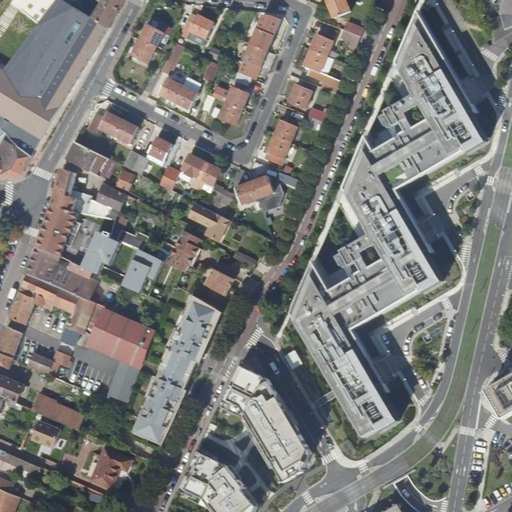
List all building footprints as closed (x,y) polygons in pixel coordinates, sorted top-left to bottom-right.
[(104,0),(93,18),(110,28),(110,27),(125,0),(104,0)] [(347,0),(334,0),(329,2),(336,19),(352,12),(347,0)] [(192,14),(186,27),(192,30),(191,31),(207,39),(214,23),(199,16),(198,17),(192,14)] [(93,18),(74,49),(91,59),(110,28),(93,18)] [(376,151),(399,191),(465,152),(467,151),(468,153),(488,142),(472,113),(457,89),(463,85),(425,19),(402,71),(412,88),(411,88),(415,95),(387,111),(395,124),(396,127),(402,123),(407,131),(401,135),(402,136),(376,151)] [(154,21),(151,26),(158,30),(161,24),(154,21)] [(349,23),(346,31),(362,38),(365,30),(349,23)] [(149,25),(142,41),(157,48),(159,45),(164,34),(165,33),(158,30),(151,26),(149,25)] [(259,29),(252,44),(269,51),(275,36),(259,29)] [(362,38),(346,31),(342,38),(352,42),(350,48),(357,51),(362,38)] [(319,35),(312,50),(328,57),(333,59),(335,53),(331,51),(335,42),(319,35)] [(157,48),(142,41),(134,56),(149,64),(157,48)] [(170,57),(163,71),(169,74),(172,76),(185,48),(177,44),(176,46),(175,48),(171,55),(170,57)] [(166,44),(163,50),(171,55),(175,48),(166,44)] [(269,51),(252,44),(245,61),(262,68),(269,51)] [(91,59),(74,49),(57,75),(49,71),(45,78),(53,83),(45,96),(0,68),(0,126),(8,134),(11,129),(26,137),(20,146),(33,156),(45,135),(55,118),(91,59)] [(328,57),(312,50),(305,67),(311,69),(309,76),(325,82),(322,88),(338,95),(343,83),(328,76),(322,73),(328,57)] [(322,73),(328,76),(335,60),(333,59),(328,57),(322,73)] [(262,68),(245,61),(240,74),(253,79),(256,80),(262,68)] [(211,62),(204,79),(212,82),(219,65),(211,62)] [(239,73),(236,82),(250,87),(253,79),(240,74),(239,73)] [(188,77),(183,86),(198,94),(203,85),(188,77)] [(160,94),(175,102),(183,86),(168,78),(160,94)] [(457,89),(472,113),(478,110),(463,85),(457,89)] [(183,86),(175,102),(191,110),(199,94),(198,94),(183,86)] [(314,92),(297,86),(291,102),(307,109),(314,92)] [(234,87),(228,103),(244,110),(251,94),(234,87)] [(208,95),(202,110),(210,113),(216,98),(208,95)] [(244,110),(228,103),(221,119),(237,126),(244,110)] [(314,108),(310,117),(311,117),(326,124),(330,115),(314,108)] [(101,129),(116,136),(124,121),(108,113),(106,118),(97,113),(89,130),(98,134),(101,129)] [(326,124),(311,117),(307,126),(322,132),(326,124)] [(124,121),(116,136),(131,144),(139,128),(124,121)] [(283,121),(276,137),(293,144),(299,128),(283,121)] [(396,127),(395,124),(369,139),(376,151),(402,136),(401,135),(407,131),(402,123),(396,127)] [(0,126),(0,175),(0,176),(15,178),(22,174),(33,156),(20,146),(8,134),(0,126)] [(332,290),(355,330),(422,291),(423,290),(425,292),(444,281),(428,253),(414,229),(419,226),(399,191),(376,151),(369,139),(367,136),(345,188),(367,227),(367,228),(371,235),(343,251),(352,266),(358,263),(363,271),(357,274),(357,275),(332,290)] [(293,144),(276,137),(270,153),(272,154),(269,161),(283,166),(293,144)] [(158,138),(150,153),(166,161),(173,145),(158,138)] [(66,160),(101,177),(111,160),(76,142),(71,153),(66,160)] [(125,167),(133,171),(141,155),(133,151),(125,167)] [(166,161),(150,153),(148,158),(149,159),(163,166),(166,161)] [(141,155),(133,171),(141,175),(149,159),(148,158),(141,155)] [(184,171),(199,178),(207,163),(192,155),(184,171)] [(199,178),(194,188),(201,192),(202,189),(204,185),(213,190),(211,193),(215,196),(208,209),(216,214),(225,196),(220,193),(222,190),(215,186),(223,171),(207,163),(199,178)] [(170,168),(160,185),(172,191),(181,174),(170,168)] [(78,174),(64,170),(58,190),(53,206),(80,213),(88,215),(89,215),(109,219),(114,208),(110,207),(99,202),(94,201),(95,197),(75,192),(73,191),(74,186),(78,174)] [(136,176),(125,171),(118,186),(130,191),(136,176)] [(269,177),(253,183),(259,200),(275,194),(269,177)] [(259,200),(253,183),(236,189),(242,206),(259,200)] [(104,186),(103,190),(99,202),(110,207),(117,191),(105,185),(104,186)] [(204,185),(202,189),(211,193),(213,190),(204,185)] [(117,191),(110,207),(114,208),(121,212),(128,196),(117,191)] [(208,209),(197,204),(190,217),(201,222),(201,221),(211,226),(207,235),(220,242),(231,221),(216,214),(208,209)] [(80,213),(53,206),(50,214),(47,222),(77,234),(81,224),(76,222),(80,213)] [(117,221),(113,237),(143,251),(149,237),(139,233),(137,237),(124,231),(128,221),(119,217),(117,221)] [(77,234),(47,222),(38,247),(61,257),(62,258),(66,245),(72,248),(77,234)] [(433,250),(419,226),(414,229),(428,253),(433,250)] [(122,242),(98,231),(82,267),(100,275),(105,262),(112,265),(122,242)] [(197,247),(201,239),(200,239),(185,231),(177,247),(196,257),(200,248),(197,247)] [(58,265),(61,257),(38,247),(29,273),(76,294),(90,301),(90,300),(91,301),(95,291),(93,290),(93,289),(93,288),(93,287),(92,286),(91,285),(90,284),(89,283),(86,281),(83,279),(74,271),(58,265)] [(196,257),(177,247),(172,257),(168,264),(174,267),(180,271),(183,273),(188,265),(191,267),(196,257)] [(157,257),(141,250),(124,285),(149,296),(165,262),(157,257)] [(172,257),(159,250),(157,257),(165,262),(168,264),(172,257)] [(257,261),(240,253),(237,259),(253,267),(257,261)] [(355,330),(332,290),(325,279),(314,261),(292,313),(365,437),(379,429),(381,432),(400,421),(384,393),(369,368),(375,365),(355,330)] [(352,266),(350,263),(325,279),(332,290),(357,275),(357,274),(363,271),(358,263),(352,266)] [(215,270),(207,286),(225,296),(229,288),(231,289),(235,280),(215,270)] [(99,282),(74,271),(83,279),(86,281),(89,283),(90,284),(91,285),(92,286),(93,287),(93,288),(93,289),(93,290),(95,291),(99,282)] [(29,273),(11,318),(28,325),(36,304),(54,311),(56,305),(65,309),(60,320),(69,324),(63,341),(76,346),(81,333),(85,334),(87,331),(97,304),(91,301),(90,300),(90,301),(76,294),(29,273)] [(220,311),(194,296),(179,330),(177,329),(168,349),(171,350),(158,378),(156,376),(155,376),(147,397),(149,398),(134,433),(152,441),(154,437),(165,442),(175,422),(172,420),(185,390),(198,362),(207,340),(211,342),(219,324),(215,323),(220,311)] [(106,308),(97,304),(87,331),(94,337),(106,308)] [(158,332),(106,308),(94,337),(89,348),(122,363),(142,372),(158,332)] [(224,313),(220,311),(215,323),(219,324),(224,313)] [(4,335),(0,345),(0,363),(11,368),(24,334),(8,327),(4,335)] [(211,342),(207,340),(198,362),(201,363),(211,342)] [(161,363),(156,376),(158,378),(171,350),(168,349),(161,363)] [(55,361),(35,354),(30,365),(30,367),(50,375),(50,374),(56,377),(61,365),(66,368),(67,367),(70,369),(72,363),(69,362),(70,360),(71,357),(59,352),(57,355),(55,361)] [(240,361),(219,406),(240,416),(246,419),(253,431),(265,452),(268,450),(288,484),(308,474),(317,455),(295,418),(271,376),(261,371),(257,369),(240,361)] [(119,411),(125,414),(142,372),(122,363),(120,370),(108,400),(121,405),(119,411)] [(384,393),(389,389),(375,365),(369,368),(384,393)] [(28,388),(0,375),(0,396),(6,399),(6,400),(17,404),(21,394),(25,395),(28,388)] [(511,377),(504,382),(490,390),(489,391),(505,418),(505,419),(511,414),(511,377)] [(185,390),(172,420),(175,422),(189,391),(185,390)] [(41,396),(34,412),(37,413),(79,431),(85,416),(56,404),(57,403),(41,396)] [(113,428),(119,430),(123,420),(117,417),(113,428)] [(63,431),(42,422),(34,440),(55,450),(63,431)] [(165,442),(154,437),(152,441),(164,446),(165,442)] [(41,468),(0,449),(0,488),(11,494),(15,484),(0,478),(0,468),(1,469),(5,461),(38,475),(41,468)] [(107,449),(94,480),(112,488),(121,468),(128,471),(133,461),(107,449)] [(197,451),(178,490),(192,497),(212,506),(216,511),(260,511),(262,509),(246,490),(248,489),(233,471),(229,467),(210,457),(197,451)] [(0,511),(15,511),(21,498),(11,494),(0,488),(0,511)]
